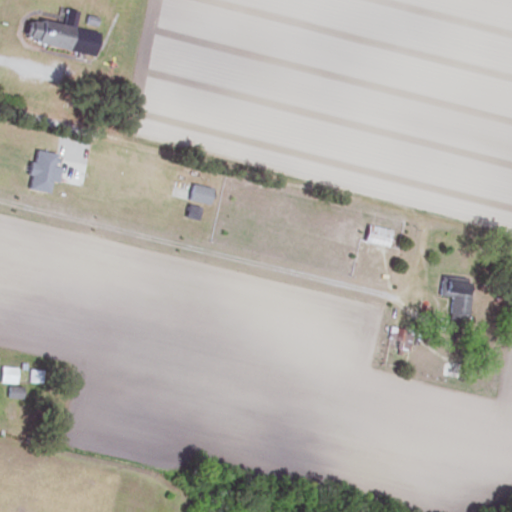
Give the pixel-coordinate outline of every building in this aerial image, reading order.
[(75,12),(61,10),(58,25),(23,19),(19,42),(91,55),(95,33),(72,29),(75,12)] [(24,190),(44,194),(51,157),(30,154),(24,190)] [(206,205),(210,189),(187,184),(184,201),(206,205)] [(388,230),(365,225),(361,242),(385,247),(388,230)] [(437,296),(447,296),(445,325),(459,326),(460,316),(466,316),(468,277),(438,276),(437,296)] [(0,382),(14,382),(14,367),(0,367),(0,382)] [(21,388),(6,388),(6,398),(21,398),(21,388)]
